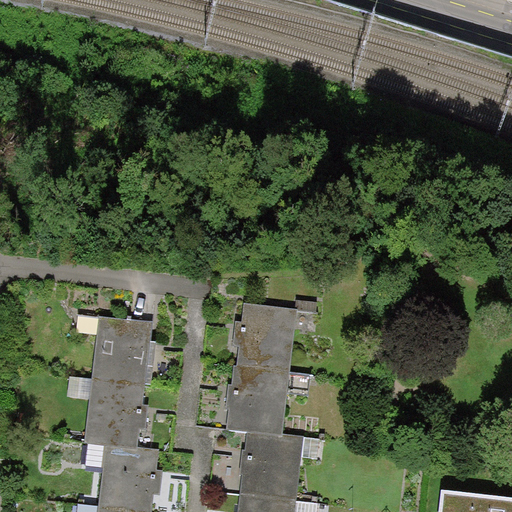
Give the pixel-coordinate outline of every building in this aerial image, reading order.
[(242,307),(234,368),(285,374),(292,314),(242,307)] [(96,320),(89,383),(139,388),(146,325),(96,320)] [(285,374),(234,368),(226,432),(245,435),(278,438),(285,374)] [(89,383),(81,446),(104,449),(131,452),(139,388),(89,383)] [(245,435),(237,495),(291,501),(298,441),(278,438),(245,435)] [(104,449),(97,511),(103,511),(146,511),(153,454),(131,452),(104,449)] [(237,495),(235,511),(289,511),(291,501),(237,495)] [(511,511),(511,505),(438,498),(436,511),(511,511)]
